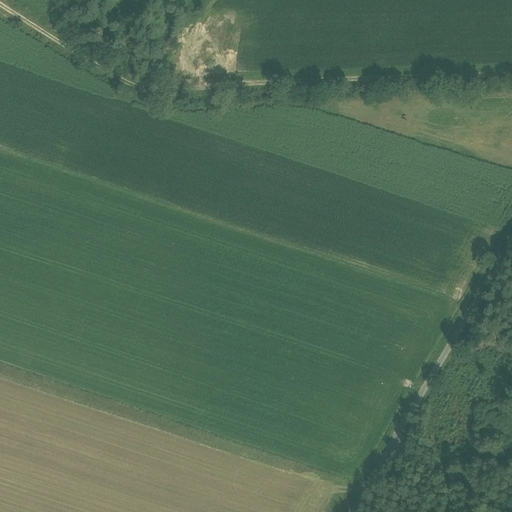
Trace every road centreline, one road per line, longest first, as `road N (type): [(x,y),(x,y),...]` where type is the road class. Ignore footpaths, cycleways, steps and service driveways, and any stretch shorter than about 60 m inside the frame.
road 1 (unclassified): [(511,237),(351,511)]
road 2 (track): [(511,68),(247,75)]
road 3 (track): [(385,455),(501,511)]
